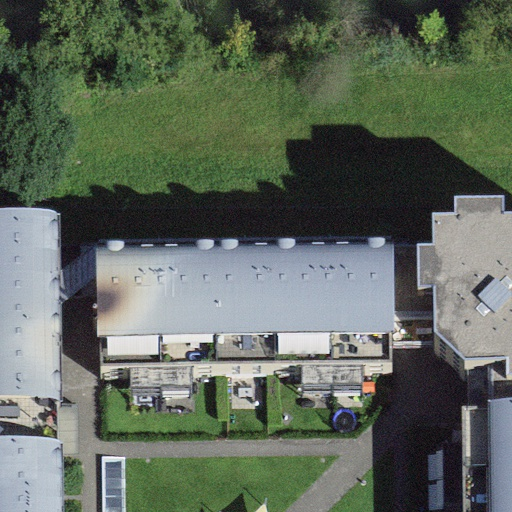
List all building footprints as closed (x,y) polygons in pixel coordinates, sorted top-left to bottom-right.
[(435,263),(393,264),(393,329),(435,329),(435,357),(466,384),(492,384),(492,425),(511,424),(511,239),(506,240),(506,224),(456,225),(456,241),(435,241),(435,263)] [(57,236),(0,236),(0,413),(20,413),(60,413),(57,236)] [(393,242),(102,245),(103,380),(394,378),(393,329),(393,264),(393,242)] [(0,460),(20,460),(20,413),(0,413),(0,460)] [(511,511),(511,424),(492,425),(462,426),(463,511),(511,511)] [(0,460),(0,511),(61,511),(60,459),(20,460),(0,460)]
